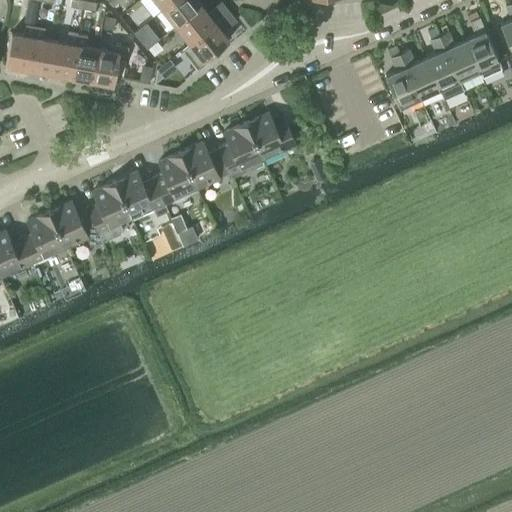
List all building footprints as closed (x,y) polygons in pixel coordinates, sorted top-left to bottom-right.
[(87,0),(84,0),(83,7),(95,9),(96,2),(87,0)] [(156,0),(163,8),(172,0),(156,0)] [(172,0),(163,8),(176,25),(202,5),(197,0),(172,0)] [(189,42),(229,10),(221,0),(220,0),(214,5),(215,7),(208,13),(202,5),(176,25),(189,41),(189,42)] [(511,50),(511,1),(505,5),(511,17),(499,22),(511,50)] [(223,31),(237,19),(229,10),(189,42),(189,41),(180,48),(197,69),(214,55),(211,53),(229,39),(223,31)] [(500,67),(497,60),(499,60),(479,16),(469,20),(475,33),(464,38),(478,69),(479,69),(482,75),(500,67)] [(28,68),(35,25),(26,23),(23,33),(11,31),(6,63),(28,68)] [(45,27),(36,25),(35,25),(28,68),(49,71),(55,39),(44,37),(45,27)] [(478,69),(464,38),(453,43),(448,30),(438,35),(457,78),(478,69)] [(70,75),(78,33),(68,31),(66,41),(55,39),(49,71),(70,75)] [(88,35),(78,33),(70,75),(92,79),(97,47),(86,45),(88,35)] [(438,87),(457,78),(438,35),(430,38),(435,51),(424,56),(438,87)] [(154,42),(151,39),(148,42),(145,39),(141,42),(146,48),(147,47),(152,44),(154,42)] [(126,59),(129,46),(110,42),(108,49),(97,47),(92,79),(114,83),(118,57),(126,59)] [(152,56),(159,65),(166,60),(152,44),(147,47),(153,55),(152,56)] [(438,87),(424,56),(414,60),(409,48),(399,52),(418,96),(438,87)] [(399,105),(418,96),(399,52),(391,56),(396,68),(385,74),(399,105)] [(296,142),(286,120),(275,125),(269,111),(247,120),(263,157),(296,142)] [(230,172),(263,157),(247,120),(224,130),(230,145),(220,149),(230,172)] [(220,149),(220,150),(218,146),(207,151),(203,140),(180,150),(197,187),(219,177),(230,172),(220,149)] [(187,191),(197,187),(180,150),(158,160),(163,171),(153,175),(165,201),(171,199),(173,199),(178,199),(183,197),(187,191)] [(165,201),(153,175),(142,180),(137,169),(115,179),(132,216),(153,207),(156,215),(167,210),(163,202),(165,201)] [(119,222),(132,216),(115,179),(93,189),(99,204),(88,209),(102,239),(120,232),(121,227),(119,222)] [(102,239),(88,209),(78,213),(71,199),(49,209),(66,246),(87,237),(91,245),(102,239)] [(34,261),(66,246),(49,209),(27,219),(32,230),(22,235),(33,260),(34,261)] [(22,235),(11,240),(6,228),(0,230),(0,275),(22,266),(22,265),(33,260),(22,235)]
